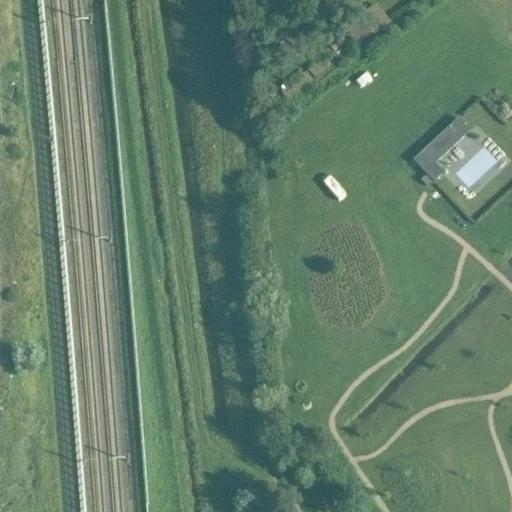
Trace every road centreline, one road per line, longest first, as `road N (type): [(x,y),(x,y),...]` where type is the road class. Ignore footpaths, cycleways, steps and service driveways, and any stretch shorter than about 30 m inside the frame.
road 1 (track): [(175,511),(112,0)]
road 2 (track): [(201,421),(144,0)]
